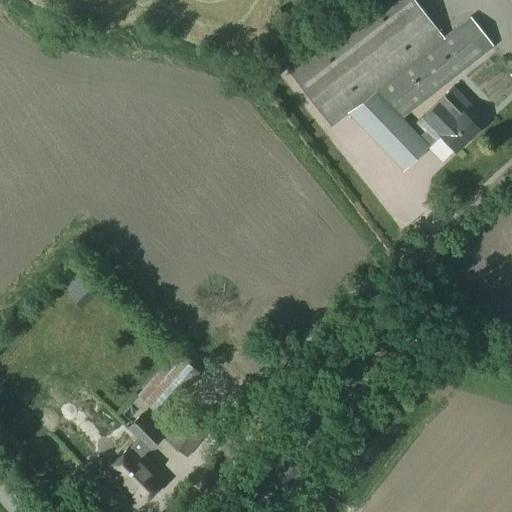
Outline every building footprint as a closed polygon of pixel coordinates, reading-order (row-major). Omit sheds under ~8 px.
[(413,0),(381,0),(290,71),(333,127),(358,109),(410,164),(438,136),(454,152),(476,130),(476,129),(483,122),(451,90),(416,125),(418,127),(414,131),(402,118),(491,47),(468,18),(443,38),(413,0)] [(482,85),(491,100),(508,91),(499,76),(482,85)] [(58,284),(75,297),(86,281),(70,269),(58,284)] [(279,312),(268,324),(283,337),(292,325),(279,312)] [(169,366),(137,402),(154,419),(186,381),(169,366)] [(339,370),(263,485),(282,495),(357,382),(339,370)] [(188,408),(163,440),(187,459),(212,427),(188,408)] [(136,441),(102,474),(136,508),(163,481),(140,458),(163,436),(143,414),(125,430),(136,441)] [(86,511),(76,502),(66,511),(86,511)]
